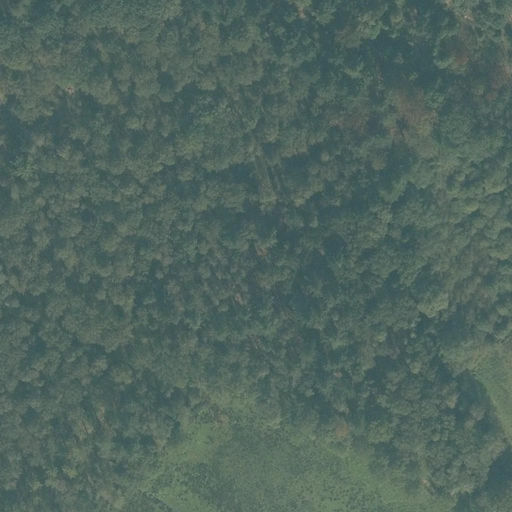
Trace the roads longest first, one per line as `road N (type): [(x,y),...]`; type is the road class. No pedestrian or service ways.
road 1 (track): [(0,204),(43,269),(90,313),(343,432),(473,511)]
road 2 (track): [(337,0),(454,120)]
